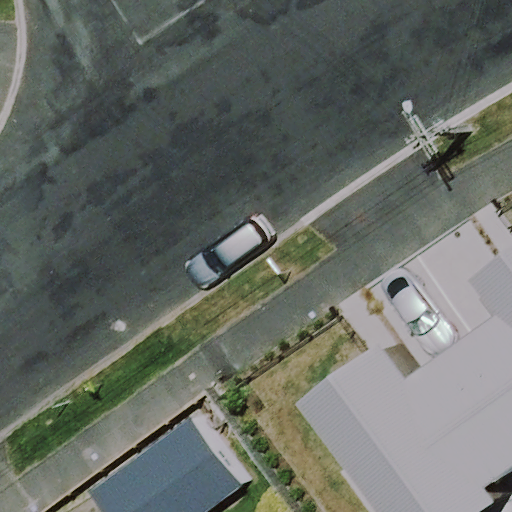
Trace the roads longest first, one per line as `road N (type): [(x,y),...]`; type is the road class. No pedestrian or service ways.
road 1 (residential): [(210,169),(471,0)]
road 2 (residential): [(0,314),(210,169)]
road 3 (residential): [(210,169),(104,0)]
